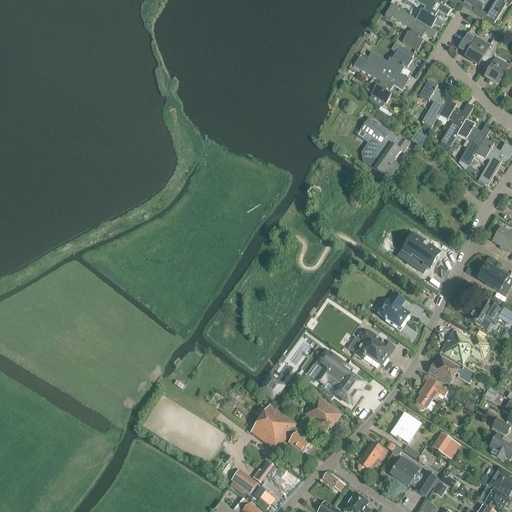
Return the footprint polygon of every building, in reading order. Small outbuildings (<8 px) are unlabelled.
[(446,3),(439,0),(411,0),(425,8),(422,12),(421,11),(416,20),(428,28),(431,29),(436,20),(434,19),(438,11),(447,16),(450,11),(444,7),(446,3)] [(477,0),(465,0),(464,3),(473,8),(477,2),(477,0)] [(495,0),(486,16),(482,13),(483,6),(477,2),(473,8),(471,12),(493,25),(496,21),(508,0),(495,0)] [(471,12),(473,8),(464,3),(462,7),(471,12)] [(391,21),(392,18),(411,30),(409,34),(408,34),(402,43),(417,52),(423,43),(420,41),(425,34),(433,39),(437,33),(431,29),(428,28),(416,20),(390,4),(383,16),(391,21)] [(476,21),(473,26),(481,30),(484,25),(476,21)] [(481,61),(486,64),(490,57),(491,56),(495,51),(499,45),(493,41),(490,46),(477,39),(468,34),(459,49),(468,54),(465,58),(478,66),(481,61)] [(391,65),(371,53),(368,58),(366,62),(405,86),(409,80),(400,75),(404,68),(407,70),(412,60),(411,60),(414,56),(405,51),(396,44),(395,46),(394,48),(394,50),(395,52),(396,54),(392,60),(393,61),(391,65)] [(352,66),(360,71),(380,83),(377,87),(376,87),(368,100),(382,109),(385,104),(386,105),(391,96),(389,94),(393,87),(402,92),(405,86),(366,62),(359,59),(357,57),(352,66)] [(491,67),(484,78),(497,86),(506,72),(509,67),(496,59),(495,60),(490,57),(486,64),(491,67)] [(438,117),(447,101),(450,98),(455,89),(448,85),(443,94),(436,90),(437,87),(428,82),(419,97),(428,103),(429,102),(433,104),(422,123),(424,125),(422,129),(427,135),(431,129),(438,117)] [(451,148),(457,136),(466,121),(473,109),(467,105),(462,114),(455,109),(457,107),(447,101),(438,117),(447,122),(448,121),(452,123),(441,143),(439,145),(445,152),(448,147),(450,148),(451,148)] [(361,131),(373,140),(363,154),(365,162),(364,162),(368,165),(373,169),(384,176),(389,179),(395,171),(399,166),(394,162),(401,152),(404,154),(410,145),(399,138),(397,139),(376,124),(369,120),(366,124),(361,131)] [(476,156),(485,141),(487,137),(474,129),(476,126),(466,121),(457,136),(466,142),(467,141),(471,143),(460,163),(459,164),(466,171),(469,168),(476,156)] [(494,146),(485,141),(476,156),(485,161),(486,160),(490,162),(478,182),(487,187),(501,164),(502,161),(505,157),(509,159),(511,153),(511,148),(505,144),(500,153),(492,148),(494,146)] [(511,235),(501,229),(493,242),(511,254),(511,253),(511,235)] [(414,235),(403,251),(410,255),(405,262),(423,274),(428,267),(430,269),(439,256),(423,245),(424,242),(414,235)] [(487,266),(478,281),(498,293),(507,278),(487,266)] [(476,284),(473,289),(481,294),(484,289),(476,284)] [(387,322),(399,330),(410,315),(400,308),(404,302),(394,295),(390,301),(379,316),(386,321),(384,323),(386,323),(387,322)] [(467,320),(483,329),(488,321),(494,325),(498,319),(502,312),(495,308),(487,303),(484,308),(477,304),(467,320)] [(511,313),(504,309),(502,312),(498,319),(511,327),(511,326),(511,313)] [(353,356),(361,361),(364,357),(365,357),(366,356),(381,367),(388,357),(389,358),(395,349),(384,342),(369,332),(361,343),(353,356)] [(483,363),(488,355),(484,353),(488,346),(476,339),(472,345),(455,335),(444,354),(462,364),(468,354),(483,363)] [(325,369),(316,381),(324,387),(322,390),(333,398),(336,395),(340,398),(352,407),(361,395),(358,393),(363,386),(350,376),(353,372),(328,353),(320,364),(319,365),(325,369)] [(433,365),(428,374),(449,386),(456,374),(459,376),(459,377),(470,384),(470,383),(473,378),(475,375),(464,368),(462,371),(459,369),(440,358),(435,366),(433,365)] [(270,377),(260,389),(273,399),(282,386),(270,377)] [(455,397),(456,397),(429,380),(425,385),(421,392),(423,393),(416,403),(417,404),(415,406),(417,409),(420,411),(424,412),(425,409),(426,410),(427,409),(430,412),(431,411),(435,407),(434,405),(431,403),(433,400),(434,401),(439,394),(444,398),(446,395),(453,400),(455,397)] [(489,389),(485,396),(494,401),(498,394),(496,393),(489,389)] [(342,416),(318,398),(304,418),(326,434),(330,429),(331,430),(342,416)] [(511,425),(511,402),(510,401),(503,412),(511,416),(507,423),(511,425)] [(468,403),(464,409),(472,414),(476,407),(468,403)] [(261,418),(251,433),(277,453),(285,441),(279,437),(283,431),(283,428),(278,425),(284,416),(279,413),(270,406),(267,411),(261,418)] [(262,407),(256,414),(261,418),(267,411),(262,407)] [(439,417),(434,414),(431,420),(436,423),(439,417)] [(396,428),(390,436),(397,441),(398,439),(408,446),(412,439),(409,437),(417,424),(404,415),(400,421),(402,422),(397,429),(396,428)] [(284,416),(278,425),(283,428),(283,431),(279,437),(285,441),(289,436),(293,439),(289,444),(303,454),(304,453),(305,453),(307,450),(307,449),(310,444),(303,439),(304,437),(293,429),(296,425),(284,416)] [(506,437),(511,428),(497,420),(492,429),(506,437)] [(440,434),(431,448),(443,456),(452,441),(440,434)] [(491,457),(503,463),(505,458),(510,461),(511,458),(511,442),(497,434),(489,449),(494,452),(491,457)] [(383,451),(372,444),(357,465),(359,466),(357,468),(358,472),(360,473),(364,472),(366,470),(369,473),(380,457),(382,459),(386,454),(382,452),(383,451)] [(419,455),(407,447),(404,452),(415,460),(419,455)] [(396,448),(391,455),(397,459),(401,451),(396,448)] [(398,464),(390,476),(407,488),(409,485),(415,489),(413,491),(425,499),(438,480),(426,472),(422,478),(417,474),(419,471),(402,459),(398,464)] [(273,466),(268,462),(261,472),(266,476),(273,466)] [(281,487),(284,483),(295,490),(300,482),(286,473),(285,474),(275,467),(267,478),(271,480),(281,487)] [(452,489),(456,483),(448,478),(451,473),(446,470),(439,481),(452,489)] [(489,487),(509,499),(511,493),(511,478),(500,470),(489,487)] [(232,482),(230,486),(242,495),(245,491),(250,495),(257,484),(239,471),(232,482)] [(327,473),(322,480),(340,493),(345,486),(327,473)] [(441,499),(447,488),(439,484),(433,494),(441,499)] [(263,485),(254,497),(260,501),(268,488),(266,487),(263,485)] [(493,492),(484,506),(494,511),(500,511),(508,501),(493,492)] [(355,495),(344,511),(345,511),(369,511),(370,511),(365,508),(368,504),(355,495)] [(231,511),(220,503),(213,511),(258,511),(243,500),(233,511),(231,511)]
